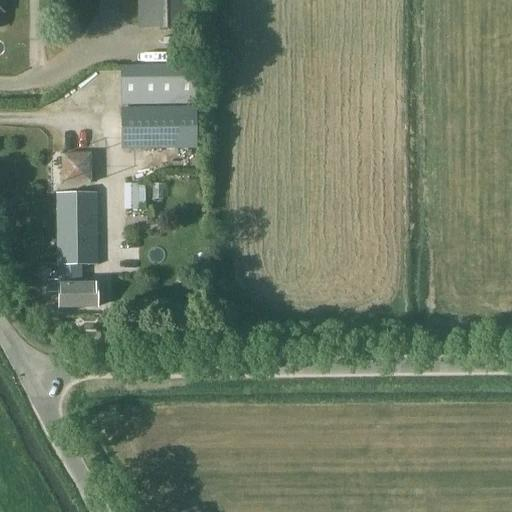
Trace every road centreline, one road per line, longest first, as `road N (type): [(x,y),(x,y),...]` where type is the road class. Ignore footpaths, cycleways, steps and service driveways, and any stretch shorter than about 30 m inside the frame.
road 1 (unclassified): [(34,389),(84,371),(511,368)]
road 2 (track): [(483,0),(487,192),(511,294)]
road 3 (unclassified): [(97,511),(34,389)]
